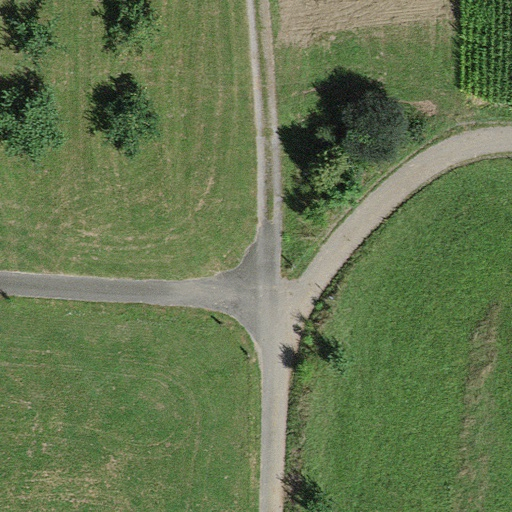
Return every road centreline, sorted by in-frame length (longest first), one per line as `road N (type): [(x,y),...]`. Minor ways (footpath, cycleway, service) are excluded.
road 1 (track): [(271,299),(294,299),(366,216),(448,151),(511,138)]
road 2 (track): [(256,0),(271,299)]
road 3 (track): [(0,282),(271,299)]
road 4 (track): [(271,299),(273,511)]
